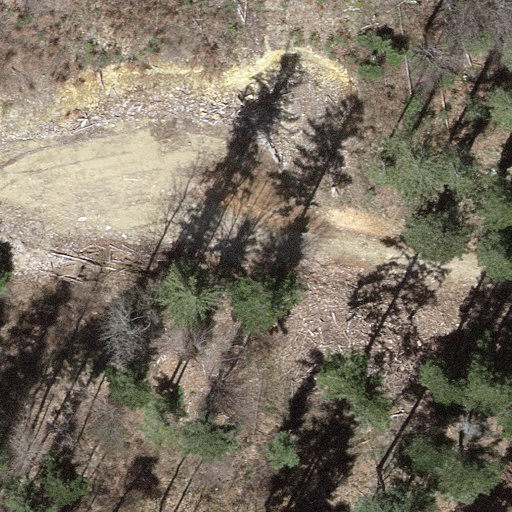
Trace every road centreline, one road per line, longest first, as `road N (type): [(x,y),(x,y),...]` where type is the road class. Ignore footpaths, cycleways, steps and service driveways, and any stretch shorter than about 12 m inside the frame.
road 1 (track): [(0,164),(511,276)]
road 2 (track): [(296,233),(232,289),(0,400)]
